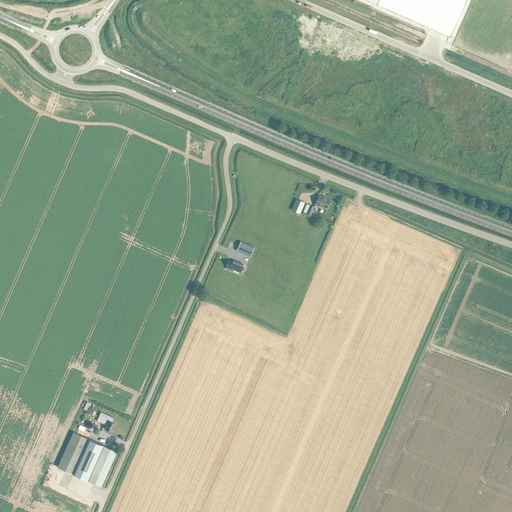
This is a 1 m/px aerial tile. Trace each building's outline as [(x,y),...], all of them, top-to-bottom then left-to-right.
[(368,0),(450,35),(465,0),(368,0)] [(326,209),(329,204),(331,200),(319,195),(317,199),(315,204),(326,209)] [(296,199),(292,209),(300,213),(305,202),(296,199)] [(314,207),(310,205),(307,203),(303,212),(307,213),(306,216),(309,218),(311,215),(314,207)] [(255,247),(241,241),(237,251),(251,257),(255,247)] [(244,264),(233,260),(232,261),(229,260),(226,266),(227,266),(226,269),(233,272),(233,269),(240,272),(241,270),(243,271),(245,267),(243,266),(244,264)] [(116,423),(111,421),(109,420),(108,421),(104,419),(102,423),(107,425),(105,428),(105,429),(108,430),(112,432),(116,423)] [(98,485),(114,450),(74,432),(58,467),(98,485)]
